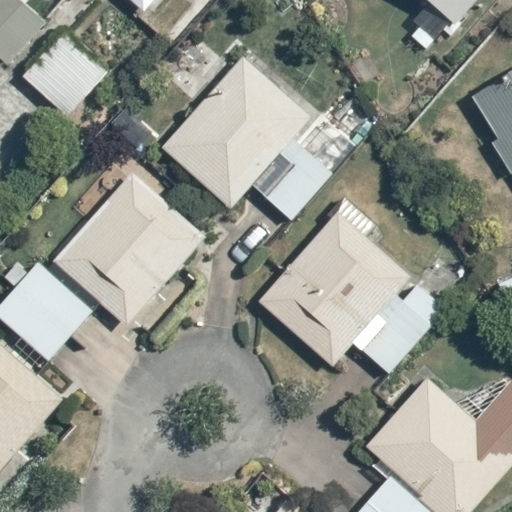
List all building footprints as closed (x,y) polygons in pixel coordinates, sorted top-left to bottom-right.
[(0,0),(0,54),(11,62),(41,24),(33,17),(39,11),(24,0),(0,0)] [(199,5),(193,0),(130,0),(144,12),(141,15),(168,40),(199,5)] [(425,0),(451,24),(472,0),(425,0)] [(106,74),(70,42),(56,57),(51,52),(26,79),(68,117),(106,74)] [(249,58),(164,150),(231,211),(253,187),(293,224),(338,175),(299,139),(316,120),(249,58)] [(511,176),(511,77),(467,105),(511,177),(511,176)] [(382,115),(355,90),(318,129),(345,155),(382,115)] [(94,192),(107,203),(52,266),(40,256),(0,302),(0,318),(50,362),(99,304),(127,327),(145,306),(154,314),(169,296),(159,288),(210,229),(125,156),(94,192)] [(377,228),(347,202),(259,303),(335,369),(355,347),(390,377),(451,307),(420,280),(416,284),(366,240),(377,228)] [(299,511),(286,501),(277,511),(476,511),(511,468),(511,381),(457,337),(368,447),(381,457),(371,470),(385,481),(360,511),(299,511)] [(0,491),(3,488),(13,497),(47,457),(31,443),(67,401),(0,344),(0,491)]
